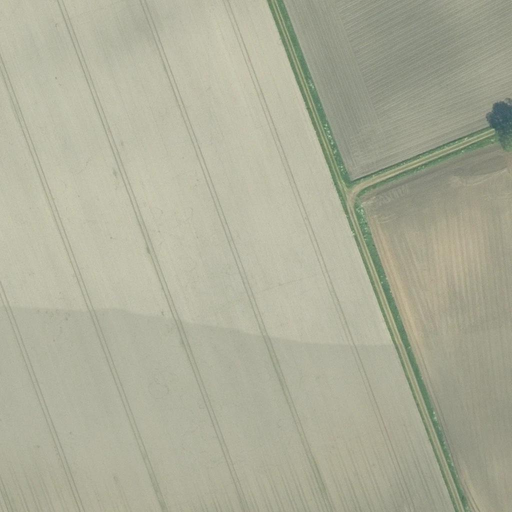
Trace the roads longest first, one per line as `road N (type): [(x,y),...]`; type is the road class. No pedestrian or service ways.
road 1 (track): [(511,122),(343,189),(458,511)]
road 2 (track): [(272,0),(343,189)]
